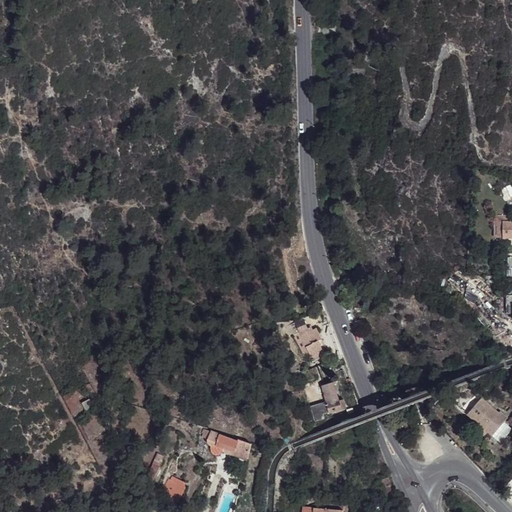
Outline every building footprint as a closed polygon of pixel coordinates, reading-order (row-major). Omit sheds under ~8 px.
[(504,237),(505,216),(497,216),(496,236),(504,237)] [(296,322),(300,332),(307,330),(308,330),(304,319),(296,322)] [(300,332),(299,332),(305,346),(309,354),(312,362),(324,357),(319,343),(312,345),(307,332),(307,330),(300,332)] [(309,354),(305,346),(299,348),(302,356),(309,354)] [(324,357),(312,362),(313,365),(325,360),(324,357)] [(329,412),(329,413),(346,408),(343,399),(338,400),(334,382),(323,386),(326,401),(329,412)] [(81,402),(86,411),(94,407),(89,398),(81,402)] [(468,414),(492,434),(504,421),(507,416),(500,410),(497,413),(490,407),(490,406),(486,403),(481,398),(468,414)] [(311,405),(313,420),(318,420),(324,418),(323,414),(329,412),(326,401),(311,405)] [(492,434),(500,442),(511,427),(504,421),(492,434)] [(224,447),(235,451),(234,455),(248,460),(251,446),(219,436),(220,433),(205,428),(202,437),(206,439),(208,444),(211,446),(216,444),(224,447)] [(234,455),(235,451),(224,447),(223,451),(234,455)] [(387,478),(379,481),(386,498),(394,495),(387,478)] [(173,497),(165,492),(159,502),(169,507),(173,497)] [(330,510),(326,510),(326,511),(344,511),(345,511),(345,499),(331,498),(330,510)]
